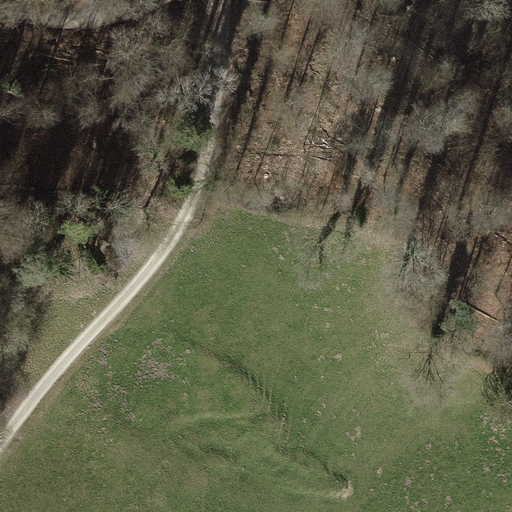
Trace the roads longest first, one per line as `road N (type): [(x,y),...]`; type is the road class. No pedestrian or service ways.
road 1 (track): [(219,0),(213,110),(195,191),(163,251),(0,445)]
road 2 (track): [(201,0),(151,18),(67,19),(0,5)]
